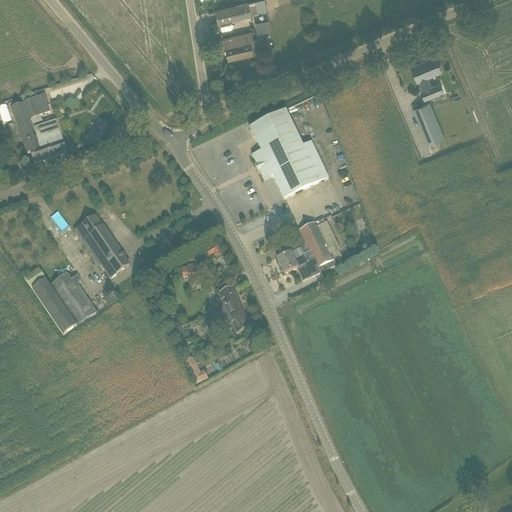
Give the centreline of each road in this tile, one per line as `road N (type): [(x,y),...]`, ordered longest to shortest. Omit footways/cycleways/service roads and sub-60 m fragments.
road 1 (unclassified): [(363,511),(250,266),(166,139)]
road 2 (unclassified): [(208,115),(489,0)]
road 3 (unclassified): [(0,194),(80,166),(139,108)]
road 4 (unclassified): [(139,108),(48,0)]
